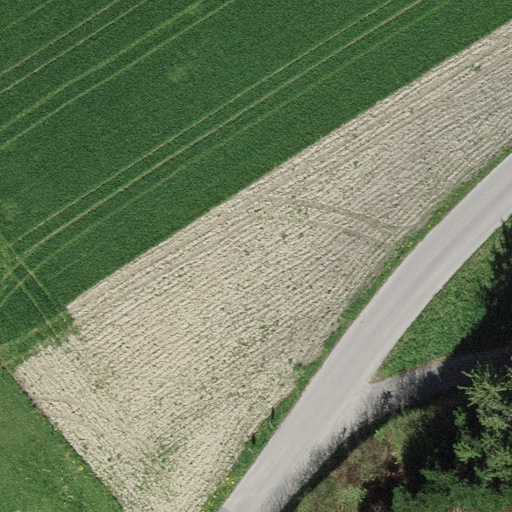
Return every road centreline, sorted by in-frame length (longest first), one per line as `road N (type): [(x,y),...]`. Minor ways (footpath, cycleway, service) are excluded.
road 1 (unclassified): [(242,511),(404,296),(511,178)]
road 2 (track): [(328,396),(511,376)]
